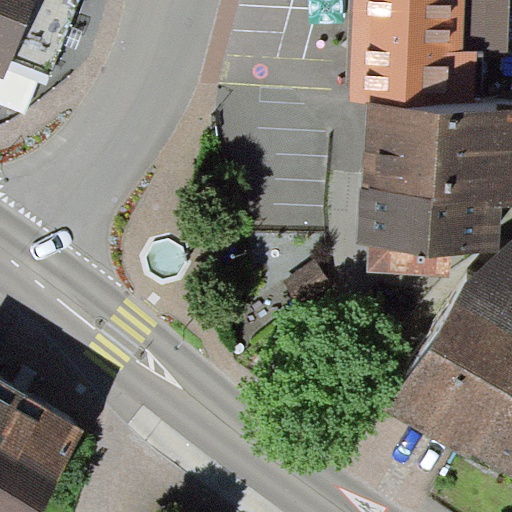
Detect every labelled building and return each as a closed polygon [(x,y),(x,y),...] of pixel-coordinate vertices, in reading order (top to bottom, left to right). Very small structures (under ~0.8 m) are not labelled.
[(0,0),(0,81),(3,82),(11,61),(51,76),(80,0),(0,0)] [(354,0),(349,100),(367,100),(505,107),(510,0),(354,0)] [(367,100),(362,194),(500,201),(511,201),(511,107),(505,107),(367,100)] [(451,250),(500,251),(500,201),(362,194),(357,246),(370,246),(368,273),(449,276),(451,250)] [(471,457),(511,381),(511,241),(500,251),(467,280),(385,412),(471,457)] [(334,284),(314,259),(284,282),(304,307),(334,284)] [(0,435),(25,394),(0,379),(0,435)] [(511,381),(471,457),(511,478),(511,381)] [(0,511),(36,511),(86,428),(25,394),(0,435),(0,511)]
